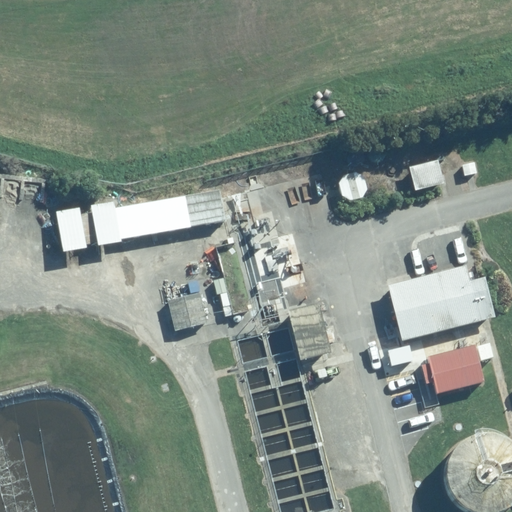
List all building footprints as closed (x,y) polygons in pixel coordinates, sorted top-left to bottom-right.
[(439,161),(410,167),(415,188),(443,182),(439,161)] [(339,185),(339,186),(339,187),(339,189),(339,190),(340,191),(340,192),(341,194),(341,195),(342,196),(343,197),(344,198),(345,198),(346,199),(347,200),(348,200),(350,201),(351,201),(352,201),(353,201),(355,201),(356,201),(357,201),(358,201),(360,200),(361,200),(362,199),(363,198),(364,197),(365,196),(366,195),(367,194),(367,193),(368,192),(368,191),(368,190),(369,188),(369,187),(369,186),(369,184),(368,183),(368,182),(368,181),(367,179),(366,178),(366,177),(365,176),(364,175),(363,175),(362,174),(361,173),(359,173),(358,172),(357,172),(356,172),(354,172),(353,172),(352,172),(350,172),(349,172),(348,173),(347,173),(346,174),(345,175),(344,176),(343,177),(342,178),(341,179),(341,180),(340,181),(340,182),(339,184),(339,185)] [(219,191),(114,208),(118,238),(224,222),(219,191)] [(236,247),(217,252),(221,267),(240,263),(236,247)] [(462,266),(388,284),(402,340),(496,317),(485,273),(465,278),(462,266)] [(226,276),(213,278),(217,295),(220,295),(224,316),(252,310),(247,283),(228,287),(226,276)] [(209,323),(200,281),(189,284),(192,297),(169,302),(175,330),(209,323)] [(318,308),(290,315),(300,358),(329,351),(318,308)] [(480,428),(467,431),(456,438),(447,447),(442,459),(441,472),(444,485),(450,496),(460,505),(472,510),(487,511),(501,507),(511,498),(511,441),(506,435),(493,429),(480,428)]
